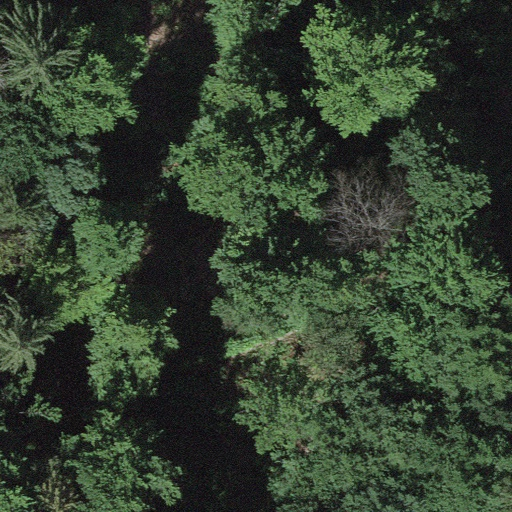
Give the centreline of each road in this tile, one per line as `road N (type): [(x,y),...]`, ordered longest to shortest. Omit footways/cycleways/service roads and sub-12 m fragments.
road 1 (track): [(0,470),(84,401),(331,297),(511,237)]
road 2 (track): [(511,504),(0,380)]
